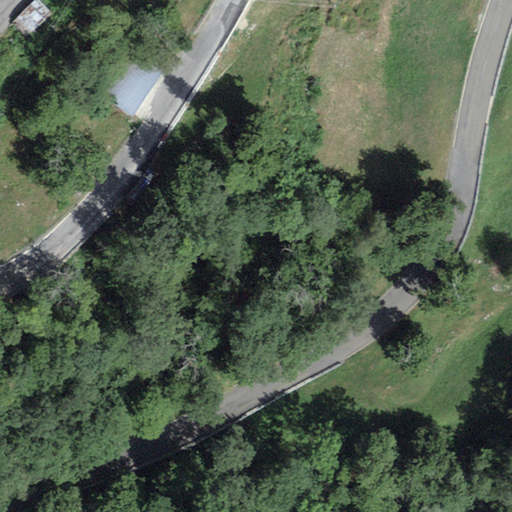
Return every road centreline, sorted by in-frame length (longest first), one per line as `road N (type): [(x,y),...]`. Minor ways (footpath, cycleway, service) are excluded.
road 1 (tertiary): [(505,0),(452,224),(403,297),(314,360),(168,439),(0,501)]
road 2 (unclassified): [(230,0),(120,178),(48,253),(0,279)]
